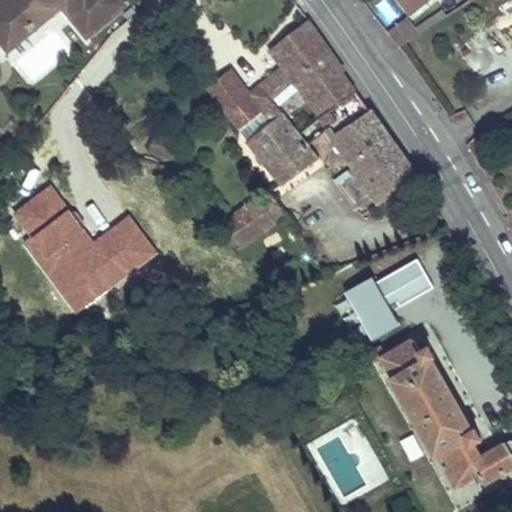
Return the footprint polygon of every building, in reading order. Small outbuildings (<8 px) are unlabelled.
[(0,41),(4,47),(29,28),(32,26),(30,23),(11,0),(2,0),(0,2),(0,41)] [(11,0),(30,23),(33,3),(60,4),(85,37),(123,7),(117,0),(11,0)] [(402,0),(413,14),(431,0),(402,0)] [(33,3),(30,23),(32,26),(60,4),(33,3)] [(410,18),(389,32),(401,47),(421,34),(449,15),(445,9),(417,28),(410,18)] [(247,141),(280,185),(318,157),(299,132),(283,114),(273,100),(295,83),(321,116),(328,127),(380,202),(418,176),(379,120),(357,90),(343,71),(346,69),(310,20),(270,50),(283,67),(249,93),(263,111),(272,122),(247,141)] [(230,67),(205,86),(226,114),(238,128),(263,111),(249,93),(230,67)] [(237,244),(266,232),(254,201),(224,213),(237,244)] [(392,305),(434,286),(420,255),(374,276),(372,271),(344,284),(368,335),(400,321),(392,305)] [(484,486),(511,469),(511,439),(509,439),(482,455),(474,441),(480,438),(474,427),(472,428),(432,358),(434,357),(428,346),(418,351),(412,340),(384,356),(379,348),(372,352),(378,362),(384,359),(394,377),(392,379),(435,454),(437,452),(456,486),(477,474),(484,486)] [(343,437),(323,447),(328,457),(348,447),(343,437)]
